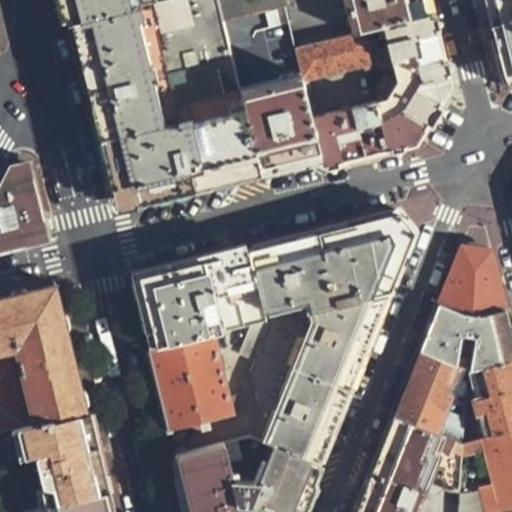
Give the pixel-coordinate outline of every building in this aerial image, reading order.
[(62,0),(68,24),(79,22),(103,112),(124,202),(258,168),(222,19),(217,0),(62,0)] [(283,5),(282,0),(217,0),(222,19),(283,5)] [(222,19),(258,168),(319,154),(311,117),(301,80),(301,78),(294,49),(362,32),(382,25),(432,12),(429,0),(282,0),(283,5),(222,19)] [(511,0),(493,0),(500,24),(493,24),(502,64),(508,63),(511,77),(511,0)] [(319,154),(322,167),(416,143),(433,114),(450,84),(432,12),(382,25),(395,79),(393,83),(381,76),(374,90),(385,97),(384,99),(311,117),(319,154)] [(362,32),(294,49),(301,78),(370,61),(362,32)] [(27,165),(15,167),(2,191),(0,194),(0,246),(44,235),(27,165)] [(264,320),(267,329),(249,377),(258,412),(252,438),(253,438),(276,447),(320,465),(415,230),(400,212),(247,249),(264,320)] [(492,250),(461,246),(439,302),(420,348),(457,363),(459,331),(475,330),(471,369),(511,358),(511,330),(506,306),(492,250)] [(156,329),(160,345),(211,332),(264,320),(247,249),(142,274),(156,329)] [(12,349),(31,423),(87,409),(73,355),(56,283),(0,297),(0,352),(3,352),(12,349)] [(160,345),(149,348),(170,429),(231,415),(211,332),(160,345)] [(420,348),(394,411),(439,431),(464,366),(457,363),(420,348)] [(0,430),(22,426),(3,352),(0,352),(0,430)] [(511,429),(511,358),(471,369),(470,376),(473,380),(487,436),(511,429)] [(106,489),(87,409),(31,423),(22,426),(0,430),(0,495),(11,511),(106,489)] [(353,511),(412,511),(415,506),(424,510),(427,502),(418,498),(432,464),(441,468),(440,476),(444,487),(461,489),(464,452),(465,441),(444,433),(439,431),(394,411),(353,511)] [(511,429),(487,436),(489,446),(497,481),(461,489),(458,511),(486,511),(503,508),(511,505),(511,429)] [(489,446),(487,436),(465,441),(464,452),(489,446)] [(184,495),(188,511),(240,511),(238,504),(244,503),(251,504),(258,505),(255,511),(299,511),(320,465),(276,447),(261,485),(236,484),(226,443),(174,455),(184,495)] [(111,511),(106,489),(11,511),(111,511)]
